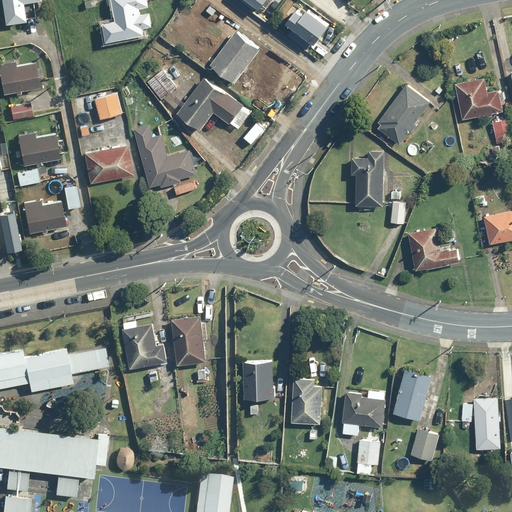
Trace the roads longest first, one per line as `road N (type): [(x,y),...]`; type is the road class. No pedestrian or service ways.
road 1 (residential): [(511,326),(432,320),(320,285)]
road 2 (residential): [(174,258),(0,292)]
road 3 (residential): [(374,37),(280,160)]
